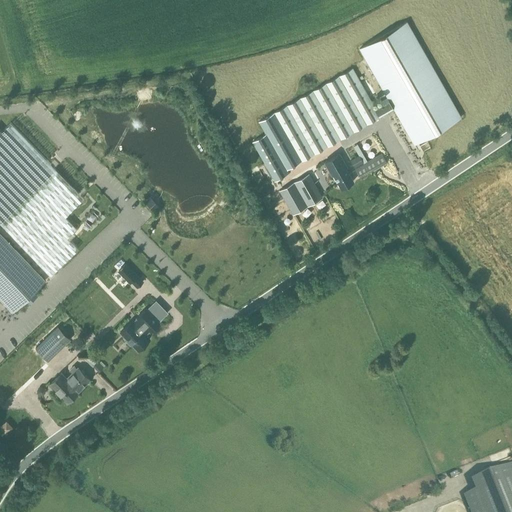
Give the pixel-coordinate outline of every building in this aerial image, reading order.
[(355,74),(280,109),(282,112),(275,115),(291,148),(277,154),(286,174),(308,163),(307,160),(347,141),(345,138),(378,122),(355,74)] [(340,153),(325,161),(332,175),(334,174),(342,188),(354,181),(346,167),(347,167),(340,153)] [(360,156),(351,161),(361,177),(387,162),(382,154),(365,164),(360,156)] [(95,168),(84,179),(123,218),(134,208),(119,193),(120,192),(95,168)] [(309,173),(280,190),(293,213),(322,197),(309,173)] [(478,186),(480,190),(492,184),(489,179),(478,186)] [(161,191),(145,206),(155,217),(171,202),(161,191)] [(102,217),(110,208),(104,202),(96,211),(102,217)] [(94,223),(100,218),(93,211),(88,216),(94,223)] [(187,249),(204,236),(193,223),(177,236),(187,249)] [(0,232),(0,297),(13,311),(45,279),(0,232)] [(176,251),(181,246),(168,235),(163,239),(176,251)] [(143,279),(126,262),(117,270),(128,281),(131,278),(137,284),(143,279)] [(132,320),(120,331),(127,338),(125,339),(130,344),(131,343),(138,349),(149,338),(144,333),(148,329),(150,330),(159,321),(146,308),(137,317),(138,318),(134,322),(132,320)] [(48,360),(70,339),(57,326),(36,347),(48,360)] [(26,378),(41,364),(27,350),(12,364),(14,366),(0,380),(0,382),(10,393),(26,378)] [(97,364),(96,363),(92,366),(98,372),(102,369),(97,364)] [(61,373),(50,384),(56,390),(55,391),(59,395),(61,395),(68,402),(79,391),(79,390),(90,379),(78,367),(77,369),(74,366),(70,370),(73,373),(67,378),(61,373)] [(464,491),(472,511),(511,511),(511,461),(474,477),(477,486),(464,491)]
